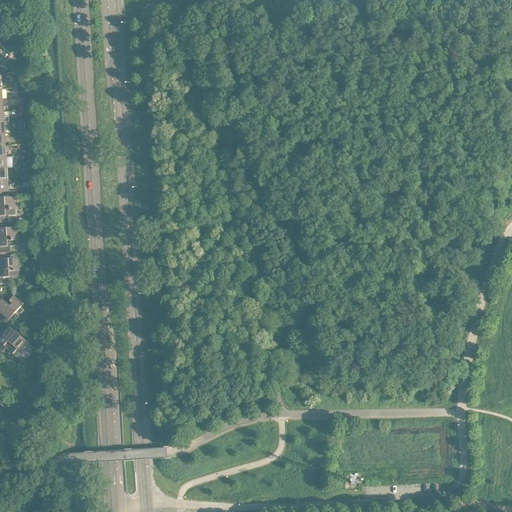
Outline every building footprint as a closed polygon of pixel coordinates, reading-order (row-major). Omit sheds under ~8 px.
[(7,180),(0,180),(0,191),(8,191),(7,180)] [(15,215),(14,197),(0,197),(0,222),(9,222),(8,215),(15,215)] [(16,228),(0,228),(0,253),(11,252),(10,246),(17,245),(17,240),(16,228)] [(0,259),(0,283),(12,283),(12,276),(9,277),(9,271),(19,271),(18,258),(0,259)] [(0,312),(9,320),(22,304),(13,296),(6,303),(2,300),(4,298),(0,294),(0,312)] [(0,334),(0,350),(2,353),(6,348),(12,354),(17,349),(19,352),(28,342),(8,325),(0,334)] [(38,389),(44,387),(46,386),(44,380),(43,380),(36,383),(38,389)] [(25,401),(17,404),(20,411),(27,409),(25,401)]
